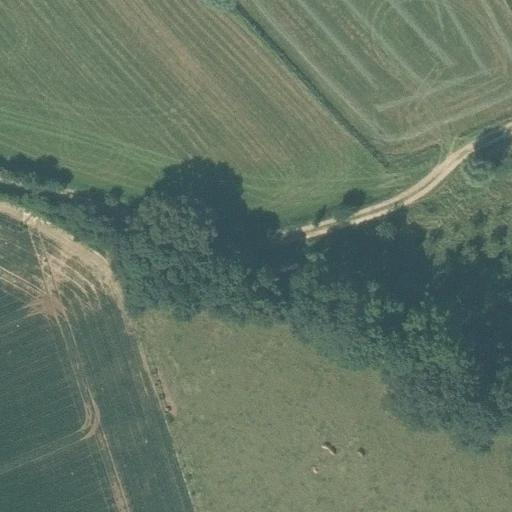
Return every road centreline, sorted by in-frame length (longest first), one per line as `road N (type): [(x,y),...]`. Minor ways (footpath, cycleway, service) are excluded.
road 1 (track): [(219,245),(354,302),(511,387)]
road 2 (track): [(219,245),(276,241),(394,206),(511,131)]
road 3 (track): [(0,177),(219,245)]
